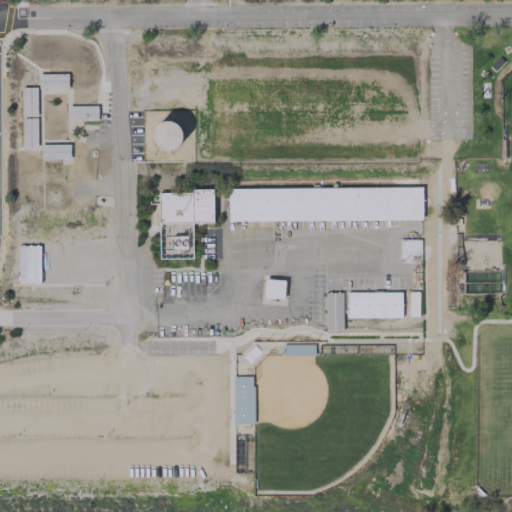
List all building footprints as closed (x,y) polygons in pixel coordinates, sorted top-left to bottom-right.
[(38,74),(67,73),(68,88),(38,88),(38,74)] [(22,87),(36,87),(36,117),(22,117),(22,87)] [(68,105),(97,105),(97,121),(68,121),(68,105)] [(22,118),(36,118),(37,147),(22,147),(22,118)] [(180,123),(153,122),(152,149),(180,149),(180,123)] [(40,144),(69,144),(69,159),(40,159),(40,144)] [(227,188),(422,186),(422,219),(227,220),(227,188)] [(158,193),(190,193),(190,189),(212,189),(213,223),(192,223),(192,258),(159,259),(158,193)] [(399,239),(421,239),(421,262),(399,262),(399,239)] [(283,298),(283,280),(264,279),(263,298),(283,298)] [(324,330),(342,330),(341,292),(324,292),(324,330)] [(346,292),(401,292),(401,317),(346,317),(346,292)] [(232,423),(252,424),(253,376),(232,376),(232,423)]
